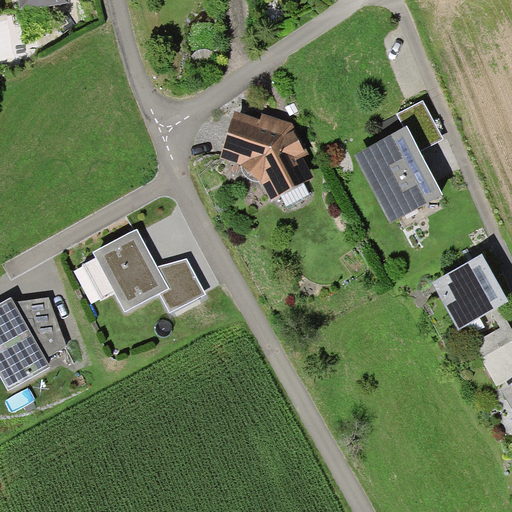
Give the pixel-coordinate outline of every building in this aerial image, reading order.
[(18,0),(21,12),(69,4),(68,0),(18,0)] [(408,131),(419,153),(443,141),(423,102),(397,116),(406,132),(408,131)] [(259,121),(234,114),(221,160),(242,167),(261,183),(272,202),(315,179),(304,159),(310,156),(293,124),(278,120),(262,115),(259,121)] [(419,153),(408,131),(406,132),(355,158),(391,225),(444,198),(421,156),(419,153)] [(437,184),(457,176),(447,151),(427,159),(437,184)] [(156,266),(137,231),(94,255),(126,315),(160,297),(169,291),(157,269),(156,266)] [(482,259),(433,286),(459,333),(493,314),(501,310),(509,306),(500,290),(482,259)] [(187,260),(157,269),(169,291),(160,297),(170,315),(206,295),(187,260)] [(49,298),(13,303),(18,312),(46,359),(67,348),(49,298)] [(13,303),(11,300),(0,306),(0,377),(9,393),(51,369),(46,359),(18,312),(13,303)] [(509,325),(501,310),(493,314),(501,330),(509,325)] [(501,330),(473,345),(496,385),(511,376),(511,330),(509,325),(501,330)] [(511,386),(501,393),(511,410),(511,386)]
